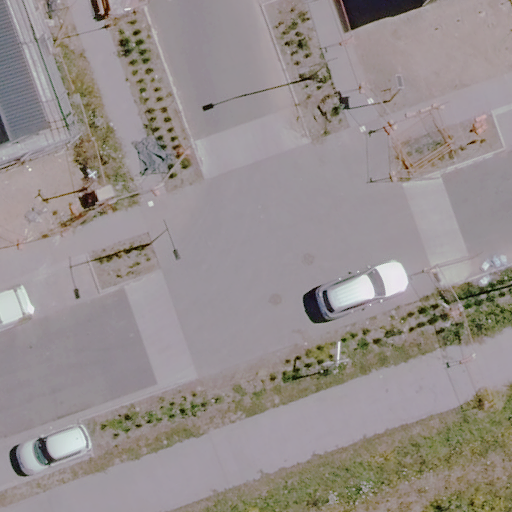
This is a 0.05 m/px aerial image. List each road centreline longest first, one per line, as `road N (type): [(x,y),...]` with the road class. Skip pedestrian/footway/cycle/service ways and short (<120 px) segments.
road 1 (residential): [(0,393),(357,261)]
road 2 (residential): [(357,261),(262,0)]
road 3 (residential): [(357,261),(511,204)]
